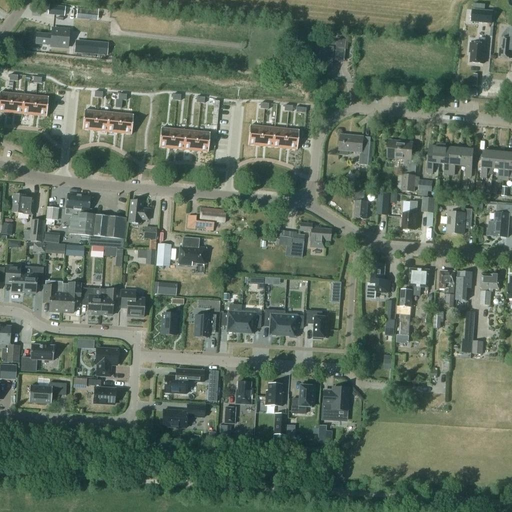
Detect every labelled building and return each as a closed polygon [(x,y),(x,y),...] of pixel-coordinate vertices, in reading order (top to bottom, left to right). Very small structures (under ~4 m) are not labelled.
[(64,16),(65,8),(49,6),(48,15),(64,16)] [(472,9),(471,22),(491,24),(492,11),(472,9)] [(77,17),(89,18),(90,11),(77,10),(77,17)] [(511,28),(507,28),(501,36),(501,38),(500,38),(499,58),(511,59),(511,55),(511,28)] [(44,35),(36,34),(35,44),(51,45),(51,47),(67,48),(68,30),(52,29),(52,35),(44,35)] [(319,49),(317,66),(330,67),(331,60),(343,61),(344,49),(346,49),(347,40),(337,39),(336,42),(315,40),(314,43),(311,43),(311,38),(299,37),(298,47),(319,49)] [(483,64),(486,39),(481,38),(480,44),(470,43),(470,53),(471,54),(470,63),(483,64)] [(75,53),(99,55),(99,45),(75,43),(75,53)] [(55,82),(54,100),(64,100),(64,83),(55,82)] [(0,93),(0,112),(10,114),(12,94),(0,93)] [(12,94),(10,114),(22,115),(24,96),(12,94)] [(24,96),(22,115),(34,116),(36,97),(24,96)] [(36,97),(34,116),(46,117),(48,98),(36,97)] [(84,111),(82,130),(95,131),(97,112),(84,111)] [(97,112),(95,131),(107,133),(109,113),(97,112)] [(109,113),(107,133),(119,134),(121,115),(109,113)] [(71,125),(72,114),(63,114),(62,125),(71,125)] [(121,115),(119,134),(131,135),(133,116),(121,115)] [(250,126),(248,146),(260,147),(262,127),(250,126)] [(262,127),(260,147),(272,148),(274,129),(262,127)] [(161,129),(159,148),(171,149),(173,130),(161,129)] [(274,129),(272,148),(284,149),(286,130),(274,129)] [(173,130),(171,149),(183,150),(185,131),(173,130)] [(286,130),(284,149),(297,151),(299,131),(286,130)] [(185,131),(183,150),(195,152),(197,132),(185,131)] [(197,132),(195,152),(208,153),(210,134),(197,132)] [(364,142),(364,137),(340,135),(339,151),(360,153),(359,165),(368,166),(370,142),(364,142)] [(70,137),(70,153),(97,154),(98,137),(70,137)] [(138,157),(139,141),(111,141),(111,157),(138,157)] [(410,155),(411,143),(391,141),(390,158),(405,159),(403,172),(415,173),(417,156),(410,155)] [(434,164),(439,164),(441,144),(437,144),(436,147),(430,146),(427,173),(433,173),(434,164)] [(441,144),(439,164),(445,165),(444,174),(449,175),(452,148),(445,148),(446,145),(441,144)] [(452,148),(449,175),(455,175),(455,166),(461,166),(463,146),(458,146),(458,149),(452,148)] [(463,146),(461,166),(467,167),(466,176),(471,177),(474,150),(467,149),(467,147),(463,146)] [(488,169),(493,169),(495,149),(491,149),(490,152),(483,151),(481,178),(487,179),(488,169)] [(503,180),(505,153),(499,152),(499,150),(495,149),(493,169),(499,170),(498,180),(503,180)] [(261,152),(234,151),(233,168),(260,169),(261,152)] [(511,171),(511,151),(511,153),(505,153),(503,180),(508,180),(509,171),(511,171)] [(274,171),(301,172),(302,156),(275,155),(274,171)] [(419,177),(415,176),(403,175),(402,191),(414,192),(414,187),(418,187),(419,177)] [(420,182),(419,196),(426,196),(427,191),(431,191),(432,183),(420,182)] [(378,193),(377,215),(388,216),(389,194),(378,193)] [(68,194),(66,209),(72,210),(69,235),(123,241),(126,219),(87,215),(87,211),(89,211),(90,197),(68,194)] [(14,195),(12,214),(34,216),(36,197),(14,195)] [(355,218),(367,219),(368,203),(364,202),(365,196),(354,195),(354,201),(356,202),(355,218)] [(423,199),(422,212),(434,213),(435,200),(423,199)] [(129,201),(127,224),(140,225),(140,220),(148,221),(149,210),(140,209),(141,202),(129,201)] [(402,229),(415,231),(417,203),(411,203),(410,215),(403,214),(402,229)] [(488,230),(487,229),(486,236),(507,238),(509,217),(511,216),(511,206),(506,206),(497,205),(496,214),(495,214),(494,222),(489,222),(488,230)] [(57,222),(58,210),(48,209),(47,221),(57,222)] [(188,217),(187,230),(212,232),(213,222),(225,223),(225,214),(220,214),(221,211),(200,209),(199,218),(188,217)] [(447,233),(464,234),(465,222),(472,222),(473,210),(459,209),(459,214),(448,213),(447,233)] [(43,243),(45,223),(33,221),(31,242),(43,243)] [(331,231),(311,229),(312,225),(300,223),(299,231),(311,232),(310,240),(312,240),(311,247),(323,248),(324,241),(330,242),(331,231)] [(2,237),(12,237),(13,225),(2,225),(2,237)] [(157,228),(144,227),(143,239),(155,240),(157,228)] [(280,231),(278,246),(291,247),(292,243),(303,244),(304,236),(296,235),(297,233),(280,231)] [(206,249),(198,248),(199,239),(182,238),(181,247),(180,247),(179,266),(192,266),(192,264),(205,265),(206,249)] [(169,267),(170,246),(158,245),(156,266),(169,267)] [(83,257),(84,247),(66,246),(65,256),(83,257)] [(147,251),(146,265),(154,265),(155,251),(147,251)] [(385,265),(382,265),(373,264),(373,274),(371,274),(370,284),(367,284),(366,297),(376,297),(376,293),(389,294),(390,281),(384,280),(385,265)] [(5,279),(12,280),(11,293),(23,293),(24,274),(19,274),(19,267),(6,266),(5,279)] [(29,275),(24,274),(23,293),(35,294),(36,281),(42,282),(43,269),(30,268),(29,275)] [(428,289),(430,271),(410,269),(409,287),(412,288),(412,291),(401,291),(400,308),(401,308),(399,337),(402,338),(409,338),(412,296),(419,296),(419,299),(420,299),(421,288),(428,289)] [(449,309),(453,309),(455,285),(456,272),(441,271),(440,289),(446,289),(445,292),(447,294),(447,304),(449,304),(449,309)] [(466,301),(467,289),(471,289),(472,274),(458,273),(456,301),(466,301)] [(491,275),(491,276),(482,275),(480,306),(490,306),(492,290),(499,291),(501,276),(491,275)] [(62,294),(61,313),(73,314),(73,305),(80,306),(81,284),(68,283),(68,285),(63,284),(62,294)] [(158,283),(157,294),(175,296),(176,285),(158,283)] [(333,283),(333,291),(341,291),(341,283),(333,283)] [(49,312),(61,313),(62,294),(57,294),(57,287),(44,286),(43,299),(50,300),(49,312)] [(88,315),(100,316),(101,297),(101,290),(83,288),(82,302),(89,302),(88,315)] [(101,297),(100,316),(111,316),(112,303),(119,304),(120,291),(101,290),(101,297)] [(127,317),(143,318),(144,299),(135,299),(135,292),(122,291),(121,304),(128,304),(127,317)] [(198,300),(198,308),(213,309),(213,312),(219,313),(220,302),(198,300)] [(389,302),(387,320),(396,320),(397,302),(389,302)] [(227,332),(240,333),(242,311),(241,311),(241,313),(228,313),(228,315),(222,314),(221,326),(227,327),(227,332)] [(255,312),(242,311),(240,333),(253,334),(254,328),(260,329),(261,317),(254,316),(255,312)] [(269,335),(282,336),(284,312),(271,311),(265,311),(264,327),(270,327),(269,335)] [(285,312),(284,312),(282,336),(289,336),(289,338),(296,339),(296,329),(302,329),(303,317),(297,317),(297,315),(284,314),(285,312)] [(314,312),(307,312),(306,324),(313,324),(313,340),(321,340),(321,338),(327,339),(328,319),(321,318),(321,313),(314,312)] [(444,312),(434,312),(433,329),(440,329),(441,323),(443,323),(444,312)] [(467,312),(465,340),(472,340),(474,312),(467,312)] [(196,314),(195,337),(208,338),(208,335),(208,332),(215,333),(216,316),(196,314)] [(163,315),(162,335),(175,336),(176,316),(163,315)] [(0,326),(0,342),(9,344),(10,327),(0,326)] [(483,355),(484,342),(474,341),(473,354),(483,355)] [(53,361),(54,346),(31,345),(30,359),(22,358),(21,371),(35,372),(36,360),(53,361)] [(8,363),(18,363),(19,347),(9,347),(8,363)] [(118,350),(96,349),(95,364),(97,364),(96,376),(110,377),(110,369),(109,369),(109,365),(117,366),(118,350)] [(392,356),(384,356),(384,365),(392,365),(392,356)] [(0,379),(16,381),(17,365),(0,364),(0,379)] [(165,376),(164,393),(186,395),(187,382),(203,383),(203,371),(187,370),(176,369),(176,377),(165,376)] [(218,372),(209,372),(208,384),(217,384),(218,372)] [(87,390),(87,379),(74,379),(74,390),(87,390)] [(100,381),(88,380),(88,386),(94,386),(93,403),(114,405),(115,390),(100,389),(100,381)] [(49,383),(48,387),(29,386),(28,403),(51,404),(52,388),(58,389),(59,383),(49,383)] [(250,392),(251,383),(238,383),(237,391),(236,391),(235,405),(251,405),(251,392),(250,392)] [(216,402),(217,384),(208,384),(207,402),(216,402)] [(266,392),(266,406),(282,407),(282,396),(281,396),(281,385),(268,385),(268,392),(266,392)] [(314,387),(308,387),(309,385),(300,385),(299,400),(292,399),(291,414),(305,415),(305,407),(312,408),(314,387)] [(335,411),(346,411),(348,389),(332,388),(332,396),(323,396),(324,392),(323,392),(321,420),(335,421),(335,411)] [(163,411),(162,427),(186,428),(187,417),(204,418),(205,407),(187,406),(186,412),(163,411)] [(224,424),(234,424),(235,409),(225,408),(224,424)] [(284,435),(286,415),(277,415),(275,415),(274,435),(276,435),(284,435)] [(318,431),(318,444),(325,444),(326,431),(318,431)]
